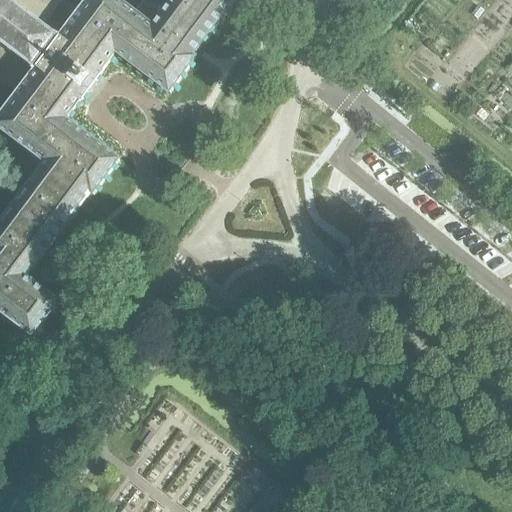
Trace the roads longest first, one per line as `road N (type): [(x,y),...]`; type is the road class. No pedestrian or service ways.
road 1 (unclassified): [(15,511),(131,323),(193,246)]
road 2 (unclassified): [(309,65),(511,223)]
road 3 (unclassified): [(511,403),(316,251)]
road 4 (unclassified): [(193,246),(272,138)]
road 5 (unclassified): [(193,246),(316,251)]
road 6 (unclassified): [(316,251),(272,138)]
